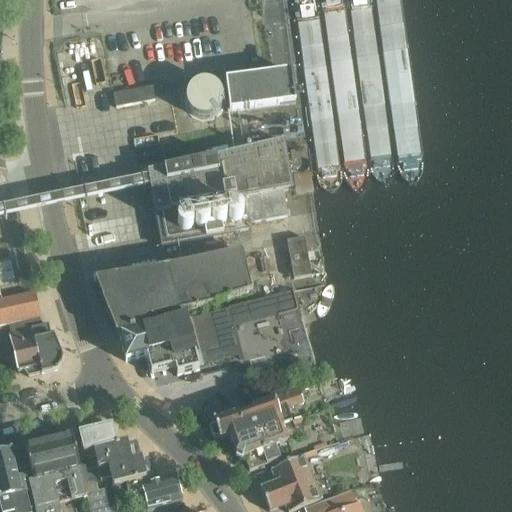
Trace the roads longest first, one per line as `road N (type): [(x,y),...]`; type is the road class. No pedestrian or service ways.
road 1 (tertiary): [(103,393),(41,182),(24,40),(28,0)]
road 2 (tertiary): [(225,511),(207,472),(103,393)]
